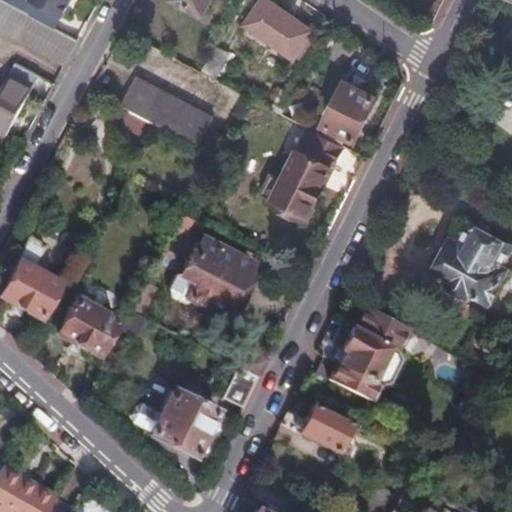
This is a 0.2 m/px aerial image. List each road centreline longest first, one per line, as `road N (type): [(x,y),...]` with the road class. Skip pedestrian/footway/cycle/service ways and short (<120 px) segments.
road 1 (residential): [(207,511),(428,61)]
road 2 (residential): [(121,0),(0,221)]
road 3 (tertiary): [(0,354),(172,511)]
